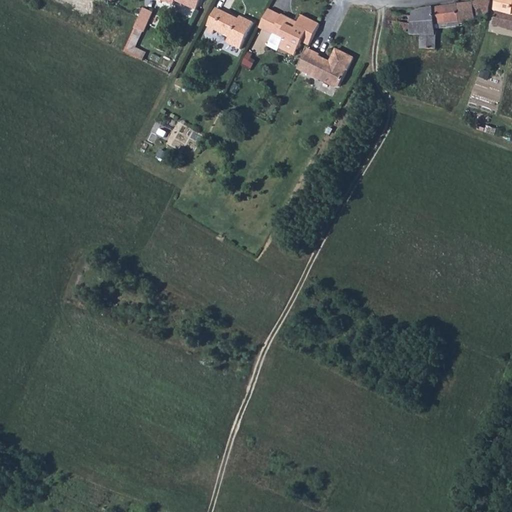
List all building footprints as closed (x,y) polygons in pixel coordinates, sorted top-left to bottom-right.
[(199,11),(204,0),(181,0),(181,2),(199,11)] [(485,0),(478,0),(478,3),(469,4),(457,5),(459,22),(477,19),(477,17),(487,17),(489,16),(489,13),(491,12),(492,1),(485,0)] [(511,0),(498,0),(496,11),(499,11),(511,14),(511,0)] [(412,35),(422,37),(421,50),(434,52),(435,30),(458,25),(459,25),(459,22),(457,5),(456,5),(442,7),(437,8),(428,10),(415,13),(414,17),(412,33),(412,35)] [(149,24),(156,11),(147,7),(141,20),(149,24)] [(245,16),(243,19),(218,7),(210,26),(231,36),(232,43),(243,47),(256,21),(245,16)] [(263,26),(275,32),(275,31),(284,13),(273,7),(263,26)] [(511,14),(499,11),(496,26),(511,29),(511,14)] [(284,13),(275,31),(287,37),(295,21),(292,19),(292,16),(285,12),(284,13)] [(312,44),(323,23),(304,13),(299,23),(295,21),(287,37),(282,46),(297,54),(301,44),(302,45),(304,40),(312,44)] [(388,29),(400,31),(403,15),(391,13),(390,14),(388,29)] [(414,17),(403,15),(400,31),(412,33),(414,17)] [(138,26),(144,29),(146,30),(149,24),(141,20),(138,26)] [(134,48),(144,29),(138,26),(125,52),(141,60),(145,53),(134,48)] [(421,50),(422,37),(412,35),(411,48),(421,50)] [(322,53),(310,47),(300,67),(338,87),(341,86),(356,57),(338,48),(332,61),(321,55),(322,53)]
